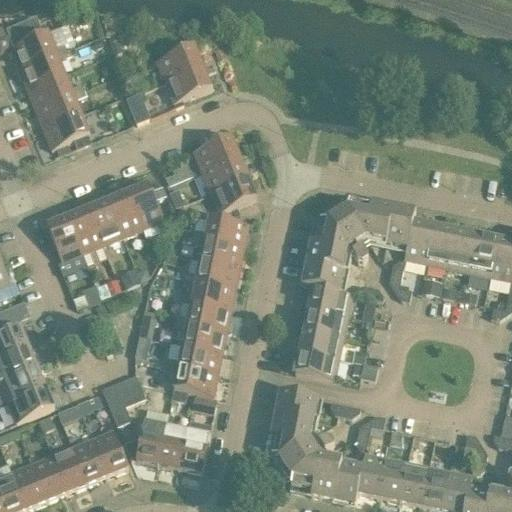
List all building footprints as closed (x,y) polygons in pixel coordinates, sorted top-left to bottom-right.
[(18,76),(67,56),(65,49),(53,54),(47,39),(9,55),(18,76)] [(164,88),(202,73),(193,52),(155,67),(164,88)] [(26,96),(64,80),(58,67),(70,62),(67,56),(18,76),(26,96)] [(210,94),(202,73),(164,88),(173,110),(210,94)] [(34,116),(83,95),(81,89),(69,94),(64,80),(26,96),(34,116)] [(86,102),(83,95),(34,116),(42,137),(81,120),(75,107),(86,102)] [(151,124),(146,111),(131,117),(136,130),(151,124)] [(89,141),(81,120),(42,137),(51,157),(73,148),(75,154),(90,148),(87,142),(89,141)] [(193,158),(201,178),(239,163),(230,143),(193,158)] [(210,199),(247,183),(239,163),(201,178),(210,199)] [(165,182),(169,191),(178,188),(174,179),(165,182)] [(255,204),(247,183),(210,199),(218,219),(255,204)] [(154,206),(151,197),(146,186),(132,192),(133,195),(127,198),(143,235),(163,227),(154,206)] [(162,192),(151,197),(154,206),(165,202),(162,192)] [(178,195),(170,198),(176,213),(184,210),(178,195)] [(143,235),(127,198),(107,206),(122,244),(143,235)] [(122,244),(107,206),(86,214),(102,252),(122,244)] [(364,242),(370,212),(348,208),(347,216),(327,227),(320,226),(316,247),(345,253),(348,257),(366,246),(364,242)] [(371,208),(370,212),(364,242),(366,246),(386,250),(394,213),(371,208)] [(102,252),(86,214),(66,223),(82,261),(102,252)] [(412,227),(413,227),(415,217),(413,217),(412,219),(393,216),(386,250),(406,254),(407,254),(412,227)] [(82,261),(66,223),(46,231),(61,269),(82,261)] [(193,236),(191,243),(243,254),(248,231),(208,223),(205,239),(193,236)] [(434,232),(413,227),(412,227),(407,254),(406,254),(403,267),(425,272),(434,232)] [(446,276),(455,236),(434,232),(425,272),(446,276)] [(467,280),(476,241),(455,236),(446,276),(467,280)] [(488,285),(497,245),(476,241),(467,280),(488,285)] [(239,275),(243,254),(191,243),(190,250),(202,253),(199,267),(239,275)] [(511,281),(511,248),(497,245),(488,285),(510,289),(511,281)] [(344,277),(348,257),(345,253),(316,247),(310,246),(306,270),(308,270),(344,277)] [(61,269),(58,270),(62,281),(86,271),(82,261),(61,269)] [(234,297),(239,275),(199,267),(196,281),(184,279),(182,286),(234,297)] [(0,268),(0,293),(9,290),(0,268)] [(339,297),(344,277),(308,270),(305,288),(302,288),(302,291),(312,293),(339,297)] [(402,283),(403,275),(392,273),(391,281),(402,283)] [(400,291),(402,283),(391,281),(389,288),(400,291)] [(443,300),(445,284),(425,282),(424,298),(443,300)] [(230,318),(234,297),(182,286),(181,293),(193,296),(190,310),(230,318)] [(399,295),(400,291),(389,288),(389,290),(395,298),(399,295)] [(352,299),(339,297),(312,293),(308,314),(348,321),(352,299)] [(360,305),(363,294),(361,293),(353,299),(352,303),(360,305)] [(97,294),(84,300),(88,310),(101,304),(97,294)] [(367,306),(369,295),(363,294),(360,305),(367,306)] [(477,306),(479,298),(457,294),(456,303),(477,306)] [(374,308),(377,296),(369,295),(367,306),(374,308)] [(403,308),(405,296),(399,295),(395,298),(401,307),(403,308)] [(378,297),(377,296),(374,308),(382,310),(383,304),(378,297)] [(411,298),(405,296),(403,308),(409,309),(411,298)] [(0,316),(0,317),(6,332),(32,321),(25,306),(0,316)] [(226,339),(230,318),(190,310),(187,325),(175,322),(174,329),(226,339)] [(344,343),(348,321),(308,314),(304,335),(344,343)] [(497,328),(499,316),(492,314),(490,326),(497,328)] [(508,322),(504,317),(499,316),(497,328),(500,328),(508,322)] [(148,364),(157,322),(146,320),(137,361),(148,364)] [(222,360),(226,339),(174,329),(172,335),(184,338),(181,352),(222,360)] [(0,340),(0,364),(28,353),(20,332),(0,340)] [(339,364),(344,343),(304,335),(300,356),(339,364)] [(217,381),(222,360),(181,352),(179,366),(167,364),(165,371),(217,381)] [(0,388),(37,373),(28,353),(0,364),(0,388)] [(335,386),(339,364),(300,356),(295,378),(335,386)] [(362,370),(359,385),(374,388),(377,374),(362,370)] [(213,403),(217,381),(165,371),(164,377),(176,380),(173,395),(213,403)] [(45,393),(37,373),(0,388),(0,390),(8,409),(45,393)] [(136,382),(124,387),(134,410),(145,405),(136,382)] [(134,410),(124,387),(113,391),(122,414),(125,413),(134,410)] [(122,414),(113,391),(102,396),(111,419),(122,414)] [(54,414),(45,393),(8,409),(16,429),(54,414)] [(279,418),(314,425),(318,404),(280,397),(280,398),(282,399),(279,418)] [(98,403),(79,411),(83,422),(102,414),(98,403)] [(192,415),(214,420),(216,408),(194,403),(192,415)] [(337,424),(340,412),(331,410),(330,414),(336,423),(337,424)] [(344,425),(346,413),(340,412),(337,424),(344,425)] [(131,426),(125,413),(122,414),(111,419),(117,432),(131,427),(131,426)] [(350,426),(352,415),(346,413),(344,425),(350,426)] [(361,416),(352,415),(350,426),(351,427),(360,421),(361,416)] [(309,447),(314,425),(279,418),(276,417),(271,441),(276,442),(307,448),(309,447)] [(376,434),(378,423),(376,422),(368,428),(371,433),(376,434)] [(385,424),(378,423),(376,434),(382,435),(385,424)] [(158,472),(166,432),(144,428),(141,446),(136,468),(158,472)] [(370,438),(371,433),(368,428),(358,434),(358,435),(370,438)] [(179,476),(187,436),(166,432),(158,472),(179,476)] [(376,434),(371,433),(370,438),(369,440),(381,442),(382,435),(376,434)] [(369,440),(370,438),(358,435),(357,443),(368,445),(369,440)] [(209,441),(187,436),(179,476),(201,481),(209,441)] [(112,437),(92,445),(108,483),(128,475),(112,437)] [(473,454),(475,442),(467,441),(465,452),(473,454)] [(322,466),(309,447),(307,448),(276,442),(271,463),(278,464),(291,487),(290,493),(311,498),(317,469),(322,466)] [(476,442),(475,442),(473,454),(477,455),(481,452),(476,442)] [(367,452),(368,445),(357,443),(355,450),(367,452)] [(507,457),(509,445),(502,444),(500,455),(507,457)] [(108,483),(92,445),(72,454),(87,491),(108,483)] [(131,467),(136,468),(141,446),(137,445),(125,451),(131,467)] [(365,460),(367,452),(355,450),(355,451),(361,459),(365,460)] [(486,461),(481,452),(477,455),(475,461),(486,463),(486,461)] [(87,491),(72,454),(51,462),(67,500),(87,491)] [(378,505),(386,465),(364,461),(361,474),(356,501),(357,501),(378,505)] [(484,469),(486,463),(475,461),(474,467),(484,469)] [(67,500),(51,462),(31,471),(47,508),(67,500)] [(399,510),(407,469),(386,465),(378,505),(399,510)] [(335,505),(342,470),(322,466),(317,469),(311,498),(310,502),(334,507),(335,505)] [(483,475),(484,469),(474,467),(473,473),(483,475)] [(410,511),(420,511),(428,474),(407,469),(399,510),(410,511)] [(356,501),(361,474),(342,470),(335,505),(353,508),(352,511),(354,511),(357,501),(356,501)] [(37,511),(47,508),(31,471),(11,479),(24,511),(37,511)] [(483,477),(483,475),(473,473),(471,481),(476,482),(483,477)] [(443,511),(450,478),(428,474),(420,511),(443,511)] [(465,511),(469,496),(471,482),(450,478),(443,511),(465,511)] [(24,511),(11,479),(0,483),(0,511),(24,511)] [(486,511),(489,500),(469,496),(465,511),(486,511)] [(510,511),(511,508),(510,504),(489,500),(486,511),(510,511)]
